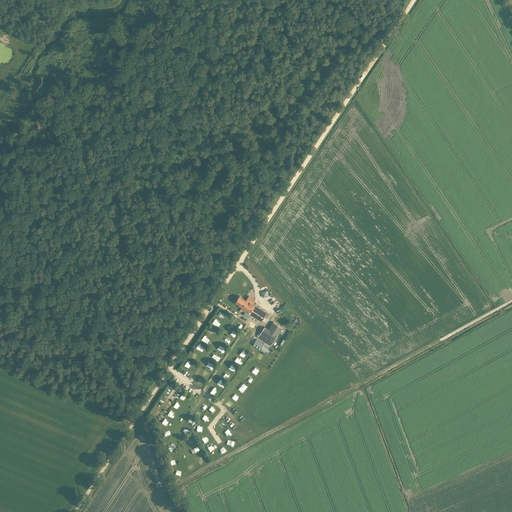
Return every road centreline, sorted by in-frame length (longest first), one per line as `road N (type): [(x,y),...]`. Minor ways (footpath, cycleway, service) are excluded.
road 1 (track): [(75,511),(413,0)]
road 2 (track): [(168,488),(511,302)]
